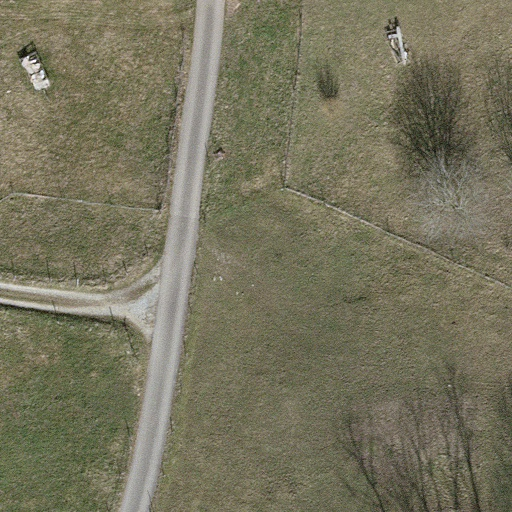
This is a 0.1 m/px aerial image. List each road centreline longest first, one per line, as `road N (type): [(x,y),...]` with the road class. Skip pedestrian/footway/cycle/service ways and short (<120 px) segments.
road 1 (track): [(137,511),(172,310),(0,294)]
road 2 (unclassified): [(172,310),(214,0)]
